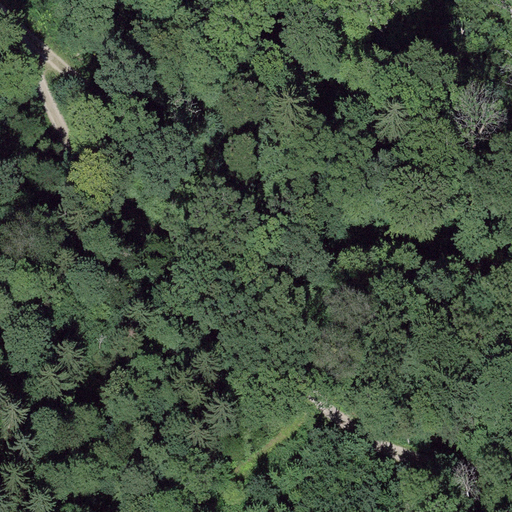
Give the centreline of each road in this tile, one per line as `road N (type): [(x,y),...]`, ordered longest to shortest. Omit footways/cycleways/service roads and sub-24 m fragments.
road 1 (track): [(33,40),(30,54),(87,166),(159,244),(249,320),(319,401),(430,462),(511,476)]
road 2 (track): [(511,272),(360,266),(230,222),(33,40)]
